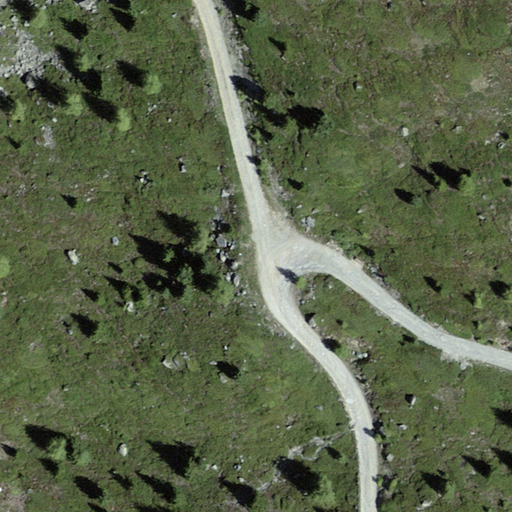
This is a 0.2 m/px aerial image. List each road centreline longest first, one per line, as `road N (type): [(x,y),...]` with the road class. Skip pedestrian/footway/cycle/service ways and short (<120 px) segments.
road 1 (track): [(266,254),(282,309),(351,392),(365,429),(371,511)]
road 2 (track): [(266,254),(334,263),(439,339),(511,362)]
road 3 (track): [(202,0),(266,254)]
